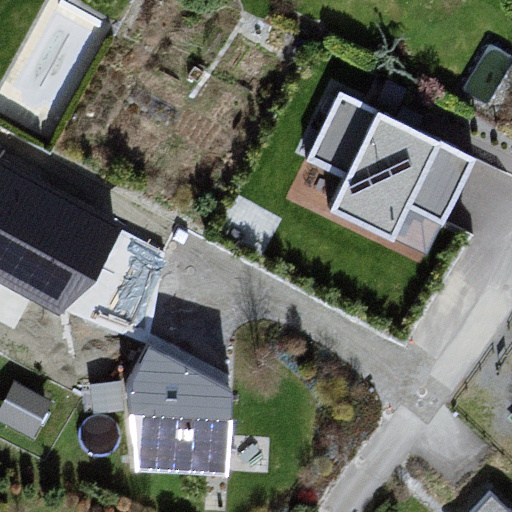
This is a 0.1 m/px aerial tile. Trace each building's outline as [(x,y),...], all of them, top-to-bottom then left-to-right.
[(475,156),(340,92),(307,159),(345,177),(331,204),(429,251),(475,156)] [(127,225),(0,156),(0,283),(59,315),(96,281),(127,225)] [(233,389),(149,343),(128,399),(136,471),(231,478),(233,389)] [(52,400),(15,381),(0,409),(0,418),(34,436),(52,400)] [(510,511),(493,496),(477,511),(510,511)]
